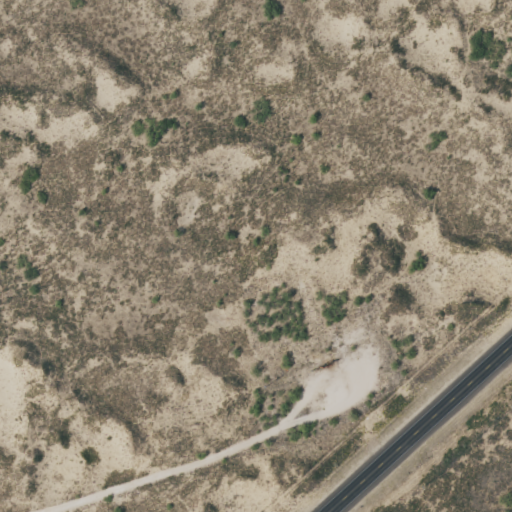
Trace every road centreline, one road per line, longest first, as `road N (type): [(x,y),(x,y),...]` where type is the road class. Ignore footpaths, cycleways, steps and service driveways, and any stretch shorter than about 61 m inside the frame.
road 1 (track): [(350,431),(43,511)]
road 2 (primary): [(331,511),(511,347)]
